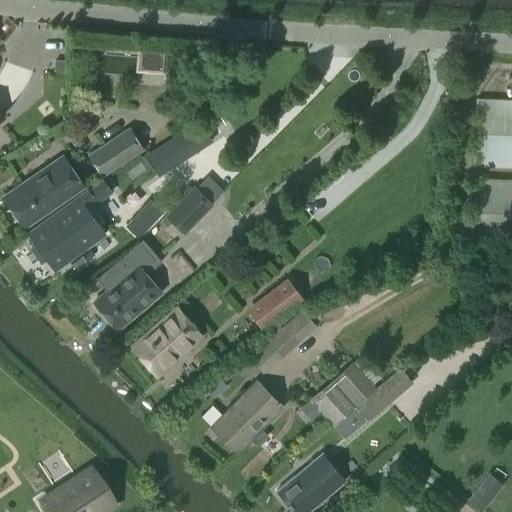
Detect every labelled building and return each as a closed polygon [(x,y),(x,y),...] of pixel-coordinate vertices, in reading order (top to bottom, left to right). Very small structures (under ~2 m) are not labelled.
[(139,69),(151,70),(162,70),(163,50),(140,49),(139,69)] [(64,61),(54,60),(54,70),(64,71),(64,61)] [(511,165),(511,98),(475,97),(472,164),(511,165)] [(198,121),(168,141),(182,161),(212,142),(198,121)] [(143,149),(128,126),(86,154),(101,177),(143,149)] [(23,225),(83,183),(61,152),(2,193),(23,225)] [(511,243),(511,178),(472,177),(469,241),(511,243)] [(184,233),(211,204),(194,187),(166,216),(173,223),(184,233)] [(77,196),(27,232),(54,269),(104,233),(84,205),(92,199),(93,198),(88,190),(78,197),(77,196)] [(150,199),(126,225),(139,238),(163,212),(150,199)] [(106,292),(94,302),(118,329),(161,292),(140,267),(147,261),(137,249),(121,263),(118,260),(96,280),(106,292)] [(287,277),(247,308),(263,329),(303,298),(287,277)] [(202,336),(177,307),(132,345),(158,375),(202,336)] [(213,370),(224,384),(226,383),(224,381),(251,361),(241,348),(213,370)] [(376,388),(352,361),(309,398),(333,425),(354,406),(375,388),(376,388)] [(213,395),(224,386),(214,372),(202,381),(213,395)] [(210,424),(238,451),(283,406),(256,379),(210,424)] [(354,406),(364,418),(385,400),(376,388),(375,388),(354,406)] [(321,453),(295,475),(294,474),(293,475),(275,490),(286,502),(289,506),(291,504),(297,511),(304,511),(344,479),(321,453)] [(61,486),(39,501),(46,511),(47,511),(102,511),(114,504),(103,489),(99,483),(89,467),(67,482),(68,483),(61,487),(61,486)] [(503,483),(489,472),(467,499),(482,511),(503,483)]
